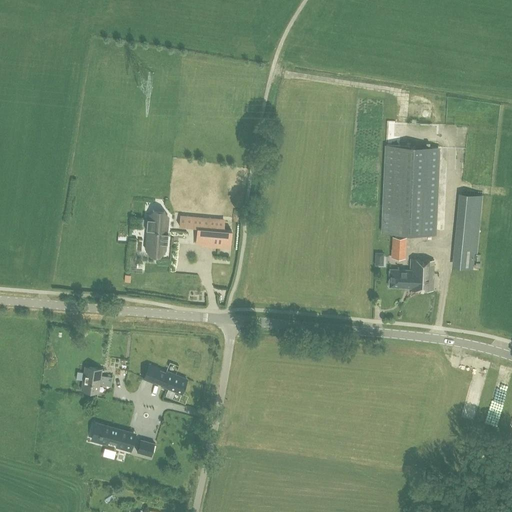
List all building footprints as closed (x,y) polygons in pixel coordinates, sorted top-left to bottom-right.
[(420,107),(419,113),(430,116),(431,110),(420,107)] [(440,147),(384,144),(380,233),(436,235),(440,147)] [(449,196),(450,148),(442,148),(441,196),(449,196)] [(472,269),(474,252),(477,253),(477,252),(483,194),(462,192),(458,228),(454,267),(472,269)] [(166,250),(169,217),(166,217),(167,212),(151,211),(150,215),(147,215),(147,218),(145,218),(144,226),(146,226),(144,249),(166,250)] [(220,217),(180,214),(180,222),(220,226),(220,217)] [(223,247),(225,228),(212,227),(211,235),(215,236),(214,247),(223,247)] [(233,229),(225,228),(223,247),(231,248),(233,229)] [(391,258),(405,259),(406,238),(392,237),(391,258)] [(432,291),(433,261),(410,260),(410,271),(390,270),(389,287),(409,288),(409,290),(432,291)] [(456,278),(455,304),(511,305),(511,300),(511,289),(502,289),(502,281),(481,281),(481,278),(456,278)] [(160,369),(148,365),(143,377),(155,382),(155,381),(162,383),(161,385),(182,393),(187,379),(167,371),(165,374),(159,371),(160,369)] [(112,377),(100,375),(101,369),(85,366),(82,390),(98,393),(99,384),(111,386),(112,377)] [(497,390),(494,389),(488,410),(504,414),(506,407),(511,408),(511,402),(511,389),(511,390),(511,388),(511,372),(508,372),(506,377),(501,376),(497,390)] [(446,415),(443,420),(451,425),(454,420),(446,415)] [(458,424),(453,438),(463,441),(462,444),(470,446),(475,428),(458,424)] [(102,425),(100,433),(98,433),(98,436),(99,436),(97,442),(107,445),(107,442),(116,444),(115,447),(131,451),(134,438),(127,436),(128,431),(102,425)] [(154,443),(140,439),(136,452),(151,456),(154,443)]
